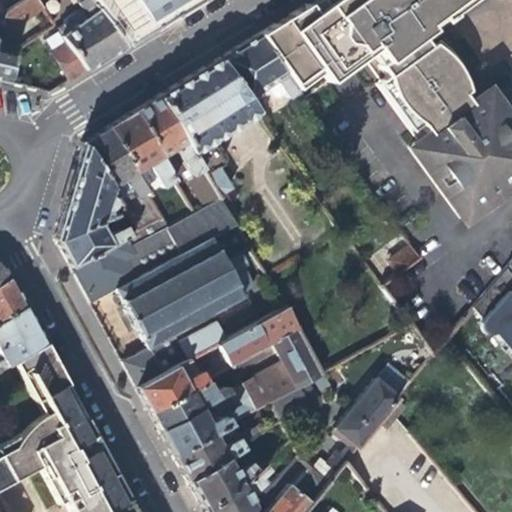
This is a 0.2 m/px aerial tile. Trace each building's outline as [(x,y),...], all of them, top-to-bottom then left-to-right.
[(37,0),(20,0),(5,11),(0,13),(0,31),(6,33),(42,8),(37,0)] [(62,24),(56,29),(82,70),(123,45),(95,7),(89,0),(77,0),(80,3),(61,18),(62,24)] [(89,0),(123,45),(137,37),(168,18),(197,0),(89,0)] [(420,24),(432,15),(421,0),(333,0),(342,12),(320,28),(305,6),(296,11),(338,60),(336,62),(338,64),(327,71),(330,75),(372,46),(381,59),(375,63),(384,74),(384,79),(386,86),(390,94),(394,100),(399,107),(404,112),(413,118),(418,120),(427,132),(416,140),(421,148),(414,153),(456,213),(467,215),(511,183),(511,126),(491,99),(485,103),(478,94),(472,99),(468,94),(462,98),(458,92),(465,86),(462,76),(453,61),(448,54),(438,43),(431,40),(427,43),(419,32),(424,29),(420,24)] [(333,0),(314,0),(305,6),(320,28),(342,12),(333,0)] [(421,0),(432,15),(436,21),(466,0),(421,0)] [(324,79),(330,75),(327,71),(338,64),(336,62),(338,60),(296,11),(287,17),(291,22),(289,23),(284,27),(285,30),(279,34),(273,25),(256,36),(288,80),(312,63),(324,79)] [(66,80),(82,70),(56,29),(53,25),(40,35),(66,80)] [(17,50),(6,33),(0,31),(0,80),(4,82),(11,54),(17,50)] [(297,93),(288,80),(256,36),(241,45),(215,61),(245,101),(265,88),(273,101),(283,94),(287,100),(297,93)] [(211,139),(253,113),(245,101),(215,61),(187,78),(156,97),(189,152),(211,139)] [(188,176),(199,170),(189,152),(156,97),(147,103),(129,113),(157,158),(173,149),(188,176)] [(171,182),(157,158),(129,113),(121,119),(102,130),(129,174),(145,165),(151,176),(159,188),(171,182)] [(140,192),(136,185),(129,174),(102,130),(94,135),(79,144),(105,189),(120,180),(130,198),(140,192)] [(221,155),(211,139),(189,152),(199,170),(201,173),(214,165),(214,166),(221,155)] [(107,192),(105,189),(79,144),(67,185),(51,238),(96,222),(98,221),(100,221),(107,192)] [(136,185),(151,176),(145,165),(129,174),(136,185)] [(227,187),(214,166),(214,165),(201,173),(214,194),(227,187)] [(142,350),(119,363),(133,389),(172,368),(215,345),(223,340),(213,323),(176,343),(170,334),(237,295),(236,292),(248,285),(237,267),(240,263),(233,252),(223,257),(221,254),(215,255),(205,238),(232,223),(216,197),(162,228),(157,220),(122,239),(67,267),(86,302),(110,289),(121,310),(119,311),(123,320),(130,331),(132,330),(142,350)] [(104,235),(96,222),(51,238),(60,254),(67,267),(122,239),(117,229),(104,235)] [(396,273),(416,259),(408,247),(392,257),(392,268),(396,273)] [(511,301),(511,300),(511,278),(504,269),(495,281),(471,309),(477,316),(504,348),(511,357),(511,356),(511,301)] [(381,284),(392,302),(411,291),(401,273),(381,284)] [(0,320),(22,307),(13,292),(6,278),(0,281),(0,320)] [(0,366),(7,362),(40,341),(29,320),(22,307),(0,320),(0,366)] [(278,363),(238,385),(252,411),(266,403),(304,383),(318,374),(282,308),(223,340),(215,345),(226,367),(268,345),(278,363)] [(0,511),(0,483),(3,482),(18,474),(32,467),(39,479),(52,504),(58,501),(64,511),(132,511),(132,510),(125,498),(116,481),(111,472),(97,445),(91,435),(86,426),(79,420),(74,417),(64,413),(59,412),(52,412),(43,414),(35,398),(64,403),(56,389),(64,385),(61,380),(40,341),(7,362),(29,402),(36,414),(38,419),(0,439),(0,511)] [(180,382),(172,368),(133,389),(145,413),(203,382),(197,373),(180,382)] [(334,430),(355,448),(387,409),(400,394),(379,377),(334,430)] [(209,395),(203,382),(145,413),(155,431),(195,409),(224,393),(222,389),(209,395)] [(318,409),(304,383),(266,403),(272,413),(281,430),(318,409)] [(203,424),(195,409),(155,431),(169,456),(209,434),(252,411),(238,385),(226,392),(232,404),(239,401),(242,406),(217,419),(216,417),(203,424)] [(218,451),(209,434),(169,456),(184,483),(223,461),(239,452),(234,442),(218,451)] [(289,461),(295,455),(287,440),(278,449),(289,461)] [(231,474),(223,461),(184,483),(198,510),(199,511),(242,511),(248,506),(244,498),(258,484),(255,481),(265,470),(261,465),(254,473),(245,463),(231,474)] [(301,511),(332,475),(323,467),(316,474),(309,466),(288,484),(263,511),(301,511)]
